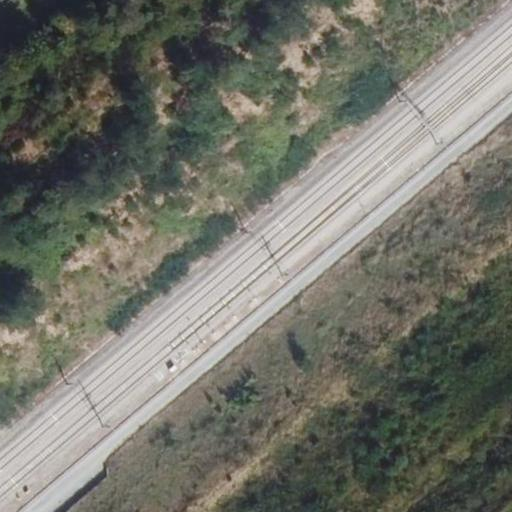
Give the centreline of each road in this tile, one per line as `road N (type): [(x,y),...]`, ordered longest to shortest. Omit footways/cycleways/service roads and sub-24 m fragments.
road 1 (track): [(202,511),(511,249)]
road 2 (track): [(511,422),(406,511)]
